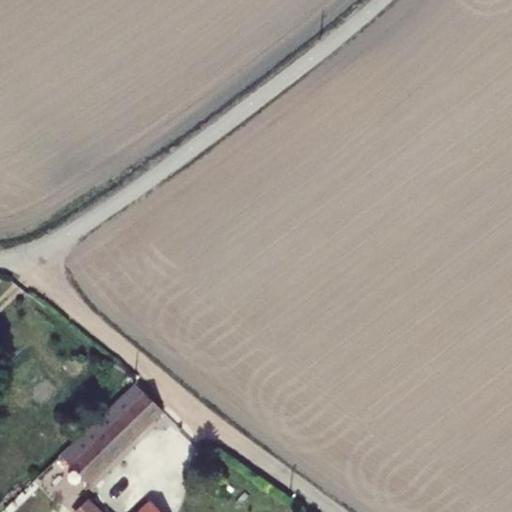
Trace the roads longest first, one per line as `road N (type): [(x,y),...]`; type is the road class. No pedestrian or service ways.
road 1 (unclassified): [(0,260),(52,244),(136,188),(380,0)]
road 2 (track): [(34,253),(77,314),(331,511)]
